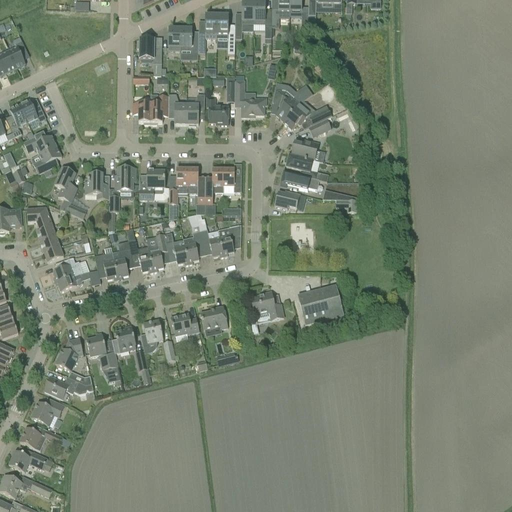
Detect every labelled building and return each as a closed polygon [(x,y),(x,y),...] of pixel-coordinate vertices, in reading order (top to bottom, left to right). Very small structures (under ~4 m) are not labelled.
[(271,30),(277,30),(278,17),(290,18),(290,14),(289,0),(277,0),(278,13),(271,13),(271,30)] [(301,14),(301,0),(289,0),(290,14),(301,14)] [(340,8),(340,0),(318,0),(318,7),(322,8),(322,11),(332,11),(332,8),(340,8)] [(75,6),(75,14),(88,14),(89,6),(75,6)] [(253,28),(253,6),(241,6),(241,28),(253,28)] [(265,28),(265,6),(253,6),(253,28),(265,28)] [(216,42),(217,18),(205,18),(204,42),(216,42)] [(228,42),(228,18),(217,18),(216,42),(228,42)] [(180,32),(168,32),(168,54),(180,55),(180,32)] [(198,57),(198,45),(192,44),(192,33),(180,32),(180,55),(191,55),(191,57),(198,57)] [(161,68),(162,51),(154,51),(154,43),(140,43),(140,45),(137,45),(137,52),(140,52),(139,63),(153,63),(153,68),(161,68)] [(25,68),(17,50),(7,55),(16,73),(25,68)] [(16,73),(7,55),(0,58),(0,63),(6,77),(16,73)] [(268,81),(275,81),(276,66),(268,66),(268,81)] [(235,85),(235,106),(234,111),(240,111),(240,121),(255,122),(255,119),(264,119),(264,110),(266,110),(266,102),(255,102),(255,104),(244,104),(245,84),(243,84),(235,84),(235,85)] [(226,106),(235,106),(235,85),(226,85),(226,106)] [(329,87),(323,91),(327,97),(333,92),(329,87)] [(274,97),(272,107),(279,109),(281,110),(276,116),(275,118),(276,119),(283,125),(282,126),(299,108),(312,98),(307,91),(296,99),(287,91),(276,89),(275,94),(274,97)] [(174,128),(186,128),(186,108),(179,108),(176,98),(169,98),(169,100),(168,112),(174,112),(174,128)] [(186,108),(186,128),(188,128),(188,130),(196,130),(196,128),(198,128),(198,112),(204,113),(205,103),(205,98),(197,98),(194,108),(186,108)] [(168,112),(169,100),(157,100),(157,99),(150,99),(150,107),(150,128),(157,128),(157,126),(162,126),(162,117),(168,117),(168,112)] [(209,111),(208,127),(219,127),(219,129),(228,129),(228,119),(228,111),(215,110),(215,102),(207,102),(206,111),(209,111)] [(46,122),(41,112),(35,114),(29,104),(19,109),(28,126),(38,122),(40,125),(46,122)] [(144,128),(150,128),(150,107),(132,107),(132,119),(138,119),(138,126),(144,126),(144,128)] [(299,108),(282,126),(290,133),(293,132),(297,127),(299,129),(301,128),(306,123),(308,124),(310,123),(313,129),(322,124),(331,120),(328,113),(313,120),(309,117),(299,108)] [(28,126),(19,109),(9,113),(18,131),(28,126)] [(333,121),(335,125),(348,118),(346,114),(333,121)] [(346,124),(351,134),(355,132),(351,122),(346,124)] [(308,132),(312,141),(331,132),(327,123),(308,132)] [(39,158),(56,150),(51,139),(46,141),(44,136),(23,146),(28,157),(36,153),(39,158)] [(291,158),(315,164),(319,147),(308,145),(308,147),(294,144),(291,158)] [(56,150),(39,158),(30,162),(38,178),(50,173),(47,168),(61,161),(56,150)] [(312,164),(289,159),(286,171),(304,175),(303,180),(315,183),(317,176),(310,174),(312,164)] [(13,163),(7,166),(10,172),(16,169),(13,163)] [(61,192),(58,200),(71,206),(77,192),(70,189),(75,177),(62,172),(54,189),(61,192)] [(109,193),(109,199),(116,199),(116,201),(133,202),(133,185),(135,185),(135,172),(118,172),(118,184),(115,184),(115,193),(109,193)] [(139,188),(139,203),(147,203),(147,197),(154,197),(162,197),(163,195),(163,191),(165,191),(165,174),(150,174),(150,172),(147,172),(147,182),(147,188),(139,188)] [(169,194),(169,208),(177,208),(177,196),(187,196),(187,172),(176,172),(176,182),(176,187),(169,187),(169,194)] [(187,172),(187,196),(197,197),(196,207),(205,207),(205,185),(198,185),(198,182),(198,173),(187,172)] [(25,184),(20,173),(12,177),(16,184),(17,187),(25,184)] [(205,185),(205,207),(212,207),(213,196),(223,196),(223,173),(212,173),(212,183),(212,185),(205,185)] [(223,173),(223,196),(231,196),(241,196),(241,179),(234,179),(234,173),(223,173)] [(319,184),(315,183),(303,180),(283,175),(280,188),(307,194),(308,191),(316,193),(319,184)] [(109,203),(109,193),(109,188),(102,188),(103,177),(88,177),(88,184),(87,184),(87,186),(85,186),(85,198),(97,198),(97,203),(109,203)] [(16,184),(10,186),(14,194),(19,192),(17,187),(16,184)] [(22,195),(30,197),(32,187),(23,185),(22,195)] [(274,210),(287,213),(287,210),(296,212),(299,198),(285,194),(284,197),(278,195),(274,210)] [(324,196),(322,203),(342,204),(341,200),(324,196)] [(116,201),(116,199),(109,199),(109,203),(109,216),(118,216),(119,209),(116,209),(116,201)] [(347,216),(356,216),(356,204),(347,204),(347,205),(340,204),(340,212),(347,213),(347,216)] [(66,216),(83,223),(86,215),(69,208),(66,216)] [(5,237),(5,236),(9,236),(9,228),(13,228),(13,230),(21,230),(20,220),(20,214),(7,214),(7,213),(7,212),(5,210),(4,209),(2,209),(0,211),(0,210),(0,237),(2,238),(5,237)] [(37,226),(46,212),(26,213),(27,226),(37,226)] [(52,229),(51,225),(46,212),(37,226),(39,234),(52,229)] [(56,239),(52,229),(39,234),(36,235),(40,245),(56,239)] [(193,240),(183,242),(188,268),(193,267),(192,265),(199,264),(196,251),(203,250),(199,234),(198,229),(191,230),(192,236),(193,240)] [(241,229),(218,234),(224,260),(228,259),(227,257),(234,256),(231,243),(241,241),(241,229)] [(207,233),(199,234),(203,250),(210,248),(212,261),(219,259),(219,261),(224,260),(218,234),(208,236),(207,236),(207,233)] [(171,236),(163,238),(167,255),(174,254),(177,268),(184,267),(184,269),(188,268),(183,242),(182,242),(183,244),(173,246),(171,236)] [(148,250),(149,257),(153,276),(157,275),(157,273),(164,271),(160,257),(167,255),(163,238),(156,240),(157,248),(148,250)] [(60,250),(58,244),(56,239),(40,245),(42,250),(44,256),(60,250)] [(128,245),(130,252),(131,259),(138,257),(142,276),(149,275),(149,276),(153,276),(149,257),(148,250),(137,252),(135,243),(128,245)] [(63,260),(61,252),(60,250),(44,256),(45,258),(48,266),(57,262),(63,260)] [(119,255),(112,256),(118,283),(122,282),(122,280),(129,279),(125,263),(132,261),(131,259),(130,252),(119,255)] [(118,283),(112,256),(106,257),(94,260),(97,271),(104,269),(107,284),(114,282),(114,284),(118,283)] [(57,273),(53,275),(55,281),(53,282),(55,286),(79,277),(83,276),(79,265),(75,267),(73,261),(64,264),(54,268),(57,273)] [(98,274),(89,276),(89,279),(90,281),(92,289),(101,287),(98,274)] [(79,277),(55,286),(56,290),(58,289),(61,296),(77,290),(81,288),(82,286),(81,284),(90,281),(89,279),(89,276),(88,275),(83,276),(79,277)] [(324,328),(344,323),(336,289),(297,299),(305,329),(323,324),(324,328)] [(250,301),(255,319),(256,327),(270,324),(284,321),(283,318),(281,308),(274,309),(271,295),(263,297),(264,298),(250,301)] [(0,311),(0,322),(11,318),(8,308),(0,311)] [(214,312),(214,314),(200,317),(204,333),(220,330),(220,332),(228,331),(223,310),(214,312)] [(173,330),(174,337),(187,335),(187,338),(199,335),(198,332),(196,322),(189,323),(189,319),(188,317),(170,321),(172,330),(173,330)] [(0,322),(0,332),(15,328),(11,318),(0,322)] [(144,354),(144,357),(148,356),(151,355),(153,354),(154,353),(155,351),(156,350),(157,347),(156,345),(163,343),(159,324),(143,327),(145,338),(141,339),(144,354)] [(15,328),(0,332),(0,337),(2,343),(18,337),(15,328)] [(117,342),(112,343),(114,355),(115,357),(135,352),(135,349),(131,330),(125,331),(125,333),(115,336),(117,342)] [(118,370),(115,357),(114,355),(106,357),(103,340),(86,343),(90,361),(99,359),(102,374),(114,371),(117,383),(120,382),(118,370)] [(64,372),(71,375),(78,360),(83,358),(82,352),(79,342),(69,344),(65,353),(62,352),(55,368),(64,372)] [(163,346),(167,366),(175,364),(171,345),(163,346)] [(0,347),(0,358),(10,363),(14,354),(0,347)] [(147,373),(144,357),(144,354),(135,356),(139,375),(141,374),(143,384),(150,383),(147,373)] [(217,361),(219,369),(238,364),(237,358),(234,358),(234,356),(223,359),(217,361)] [(0,358),(0,369),(6,372),(10,363),(0,358)] [(198,367),(199,374),(207,372),(205,365),(198,367)] [(81,386),(85,388),(92,387),(90,379),(84,381),(81,386)] [(44,394),(53,398),(62,403),(66,394),(73,397),(74,395),(79,398),(85,396),(87,394),(89,395),(93,394),(91,387),(86,389),(78,385),(67,380),(64,387),(50,380),(44,394)] [(48,402),(45,409),(38,406),(31,421),(47,428),(51,418),(59,422),(64,410),(48,402)] [(26,431),(19,445),(28,449),(36,453),(40,455),(46,442),(59,448),(60,447),(63,441),(47,434),(44,439),(43,438),(35,435),(26,431)] [(15,454),(9,469),(18,473),(24,476),(28,467),(42,473),(43,472),(47,462),(42,460),(33,456),(30,461),(15,454)] [(4,478),(1,485),(3,485),(0,491),(0,495),(15,502),(19,492),(25,495),(28,489),(4,478)] [(31,493),(48,501),(52,494),(45,490),(36,486),(34,485),(31,493)]
